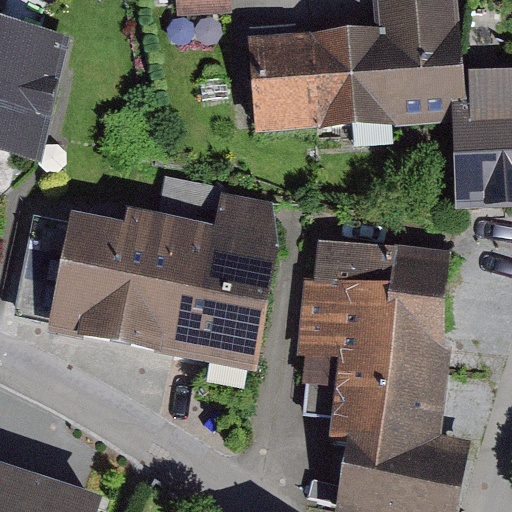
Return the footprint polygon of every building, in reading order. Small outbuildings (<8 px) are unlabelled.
[(0,0),(0,148),(39,158),(78,0),(0,0)] [(233,0),(175,0),(176,23),(234,21),(233,0)] [(458,215),(511,212),(511,69),(459,72),(456,0),(374,0),(376,32),(246,38),(250,139),(454,130),(458,215)] [(258,375),(291,206),(224,193),(218,224),(132,207),(127,230),(72,219),(49,334),(258,375)] [(434,438),(457,261),(319,243),(297,409),(345,415),(332,511),(460,511),(471,444),(434,438)] [(0,511),(104,511),(110,498),(0,462),(0,511)]
